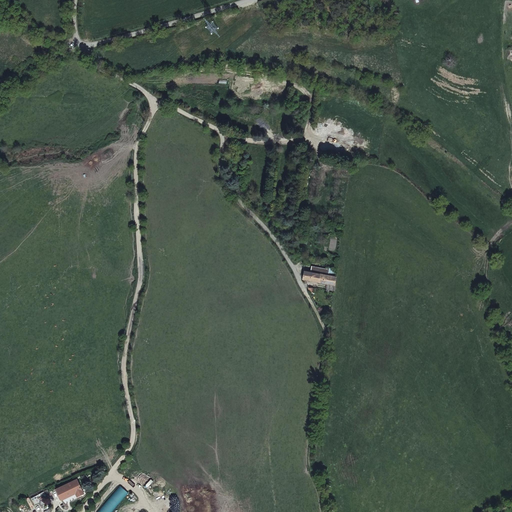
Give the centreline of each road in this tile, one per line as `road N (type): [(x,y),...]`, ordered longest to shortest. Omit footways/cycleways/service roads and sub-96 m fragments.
road 1 (track): [(79,44),(150,100),(133,163),(140,266),(122,368),(130,444),(79,511)]
road 2 (track): [(150,100),(223,131),(218,170),(283,247),(327,326),(311,458),(327,511)]
road 3 (unclassified): [(236,0),(79,44)]
